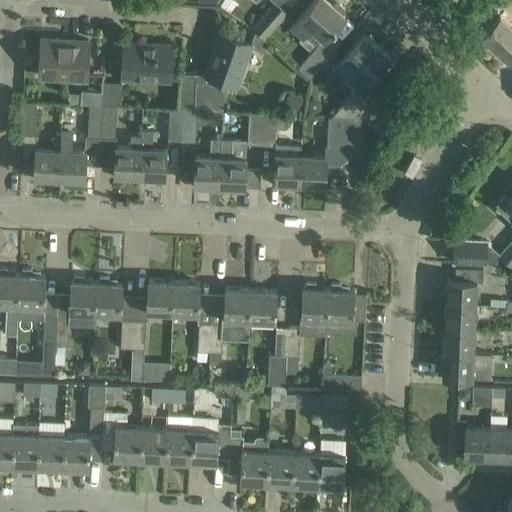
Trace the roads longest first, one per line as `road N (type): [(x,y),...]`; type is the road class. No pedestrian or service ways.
road 1 (residential): [(408,232),(3,214)]
road 2 (residential): [(454,511),(409,467),(400,445),(408,232)]
road 3 (residential): [(3,214),(12,0)]
road 4 (residential): [(189,511),(0,501)]
road 5 (residential): [(408,232),(481,82)]
road 6 (residential): [(178,12),(20,0)]
